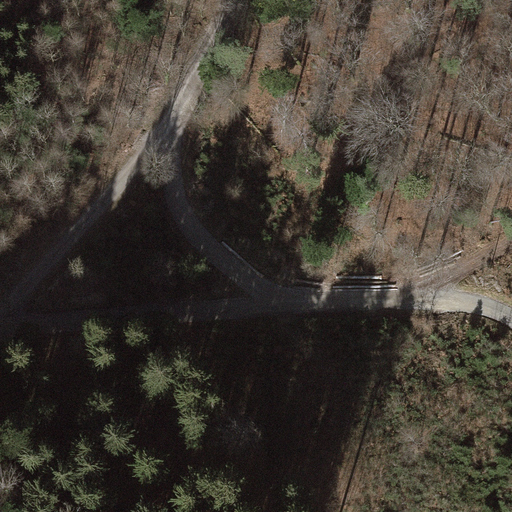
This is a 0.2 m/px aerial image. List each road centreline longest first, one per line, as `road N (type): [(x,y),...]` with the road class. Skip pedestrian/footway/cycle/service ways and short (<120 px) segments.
road 1 (track): [(511,317),(441,299),(307,301),(0,325)]
road 2 (track): [(232,0),(166,128),(0,323)]
road 3 (track): [(166,128),(174,185),(192,227),(243,276),(292,303)]
